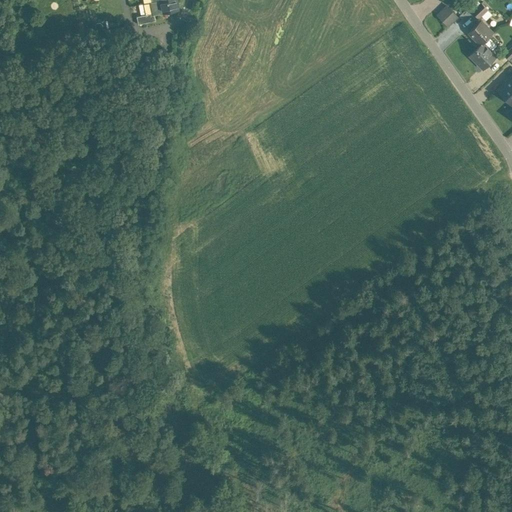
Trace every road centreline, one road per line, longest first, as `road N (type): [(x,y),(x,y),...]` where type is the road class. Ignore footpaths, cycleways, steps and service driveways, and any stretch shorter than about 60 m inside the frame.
road 1 (unclassified): [(404,0),(511,160)]
road 2 (track): [(126,24),(0,49)]
